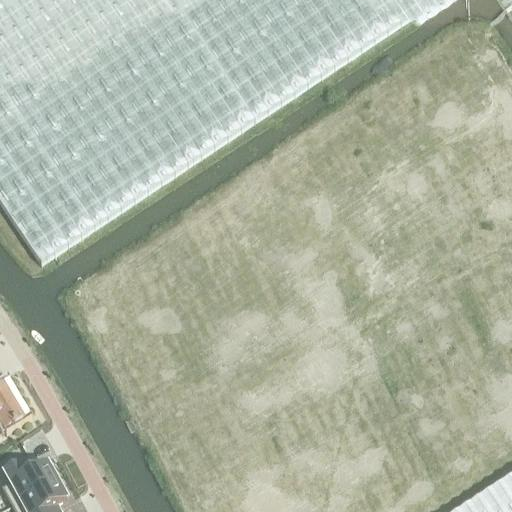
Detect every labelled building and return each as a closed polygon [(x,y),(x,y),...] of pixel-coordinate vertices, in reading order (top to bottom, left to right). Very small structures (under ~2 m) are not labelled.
[(0,0),(0,207),(41,269),(444,0),(0,0)] [(511,0),(502,0),(511,14),(511,0)] [(0,429),(4,436),(27,423),(6,387),(0,390),(0,429)] [(11,491),(2,495),(11,511),(13,511),(60,487),(52,473),(50,474),(48,470),(37,476),(31,465),(4,479),(11,491)] [(511,511),(511,480),(463,511),(511,511)] [(60,487),(13,511),(56,511),(57,511),(67,506),(65,502),(67,501),(60,487)]
